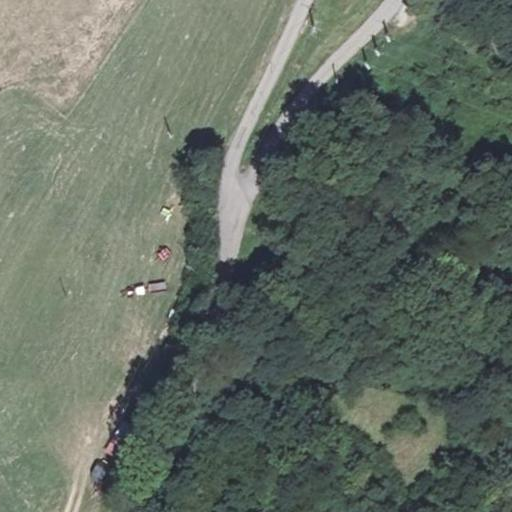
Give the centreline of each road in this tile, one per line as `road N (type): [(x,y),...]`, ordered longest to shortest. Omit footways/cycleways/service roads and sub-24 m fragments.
road 1 (residential): [(229,229),(224,287),(210,327),(161,448),(115,511)]
road 2 (residential): [(394,0),(298,105),(229,229)]
road 3 (residential): [(303,0),(232,173),(229,229)]
